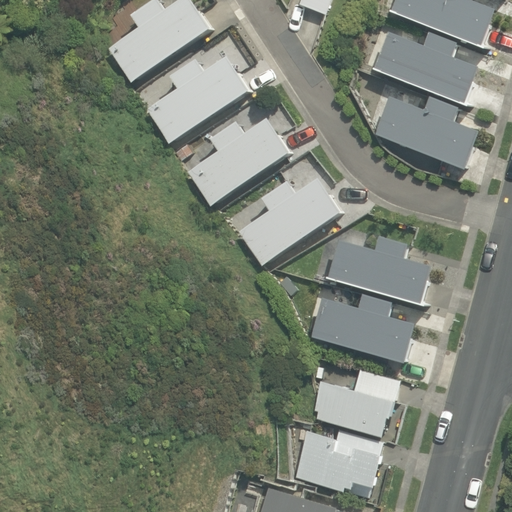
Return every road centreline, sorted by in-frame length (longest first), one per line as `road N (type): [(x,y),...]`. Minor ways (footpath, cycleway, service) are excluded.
road 1 (residential): [(254,0),(370,168),(411,191),(511,217)]
road 2 (residential): [(442,511),(489,330)]
